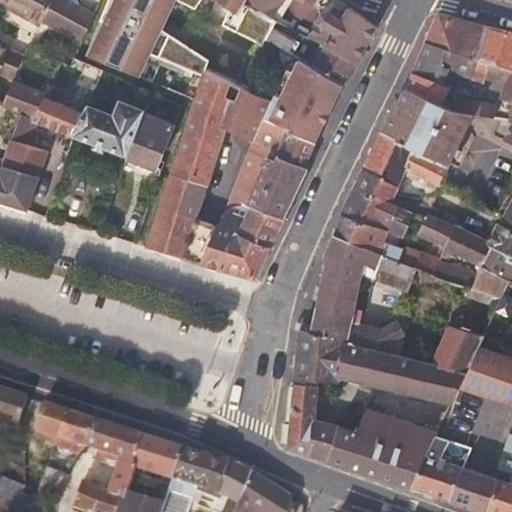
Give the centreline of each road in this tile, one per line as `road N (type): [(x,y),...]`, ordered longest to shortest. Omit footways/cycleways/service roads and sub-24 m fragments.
road 1 (residential): [(275,310),(417,0)]
road 2 (residential): [(275,310),(0,228)]
road 3 (tertiary): [(245,445),(0,364)]
road 4 (residential): [(245,445),(275,310)]
